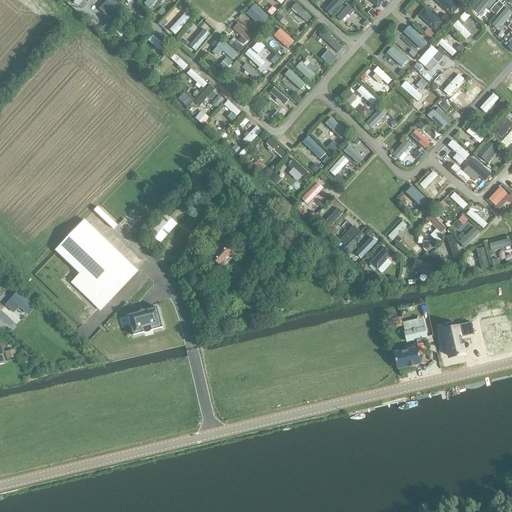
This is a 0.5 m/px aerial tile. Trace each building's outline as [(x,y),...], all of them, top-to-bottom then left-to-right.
[(108,0),(99,10),(109,19),(111,17),(114,19),(115,17),(117,19),(121,15),(124,17),(125,16),(127,12),(113,0),(108,0)] [(150,10),(158,0),(148,0),(144,5),(150,10)] [(331,18),(345,2),(342,0),(335,0),(324,12),(331,18)] [(448,0),(436,0),(435,2),(452,17),(459,9),(448,0)] [(489,10),(496,2),(493,0),(478,0),(470,10),(477,17),(478,16),(480,17),(487,9),(489,10)] [(0,1),(0,85),(42,39),(0,1)] [(182,10),(186,6),(181,2),(177,6),(182,10)] [(496,16),(504,7),(499,2),(496,5),(496,4),(490,11),(496,16)] [(296,4),(291,10),(307,24),(312,18),(296,4)] [(269,19),(255,5),(246,15),(254,22),(254,23),(259,29),(269,19)] [(271,17),(278,10),(273,6),(267,13),(271,17)] [(355,12),(347,6),(337,18),(342,23),(348,16),(350,18),(355,12)] [(167,12),(162,8),(158,13),(163,17),(167,12)] [(435,32),(442,23),(425,8),(418,17),(435,32)] [(368,14),(372,17),(376,12),(372,9),(368,14)] [(497,31),(511,14),(511,13),(506,9),(491,26),(497,31)] [(121,38),(137,22),(135,21),(138,18),(131,12),(128,14),(131,17),(116,32),(121,38)] [(464,23),(471,16),(466,12),(459,19),(464,23)] [(175,36),(191,19),(185,14),(170,31),(175,36)] [(451,19),(445,14),(441,19),(447,24),(451,19)] [(285,27),(288,23),(279,15),(276,18),(285,27)] [(370,23),(367,20),(362,25),(365,28),(370,23)] [(466,41),(471,36),(458,22),(452,27),(466,41)] [(238,23),(233,29),(242,37),(239,41),(244,45),(247,42),(248,43),(254,37),(238,23)] [(104,36),(111,28),(107,24),(100,32),(104,36)] [(196,50),(212,33),(206,27),(190,44),(196,50)] [(428,44),(409,27),(402,34),(421,51),(428,44)] [(294,43),(280,30),(273,37),(288,50),(294,43)] [(427,30),(424,34),(432,40),(435,36),(427,30)] [(338,54),(343,48),(324,31),(319,36),(338,54)] [(165,46),(153,36),(148,42),(160,52),(165,46)] [(490,37),(483,45),(490,52),(498,44),(490,37)] [(189,44),(183,38),(180,42),(186,48),(189,44)] [(443,38),(439,42),(452,54),(456,49),(443,38)] [(233,39),(229,43),(240,53),(244,49),(233,39)] [(275,63),(280,57),(260,39),(247,53),(265,70),(273,61),(275,63)] [(222,52),(232,61),(238,55),(222,41),(216,47),(217,48),(213,53),(218,58),(222,52)] [(403,65),(409,59),(393,45),(387,51),(403,65)] [(465,49),(460,45),(456,50),(461,54),(465,49)] [(431,47),(419,62),(430,72),(437,64),(438,64),(444,58),(443,57),(445,54),(439,49),(437,51),(431,47)] [(495,55),(501,62),(508,54),(502,48),(495,55)] [(305,60),(309,55),(304,50),(299,55),(305,60)] [(414,58),(417,55),(412,50),(409,54),(414,58)] [(337,59),(328,51),(321,59),(330,67),(337,59)] [(184,71),(188,67),(175,55),(171,59),(178,67),(177,68),(181,72),(183,71),(184,71)] [(225,71),(233,63),(227,57),(219,65),(225,71)] [(234,74),(242,66),(237,61),(229,69),(234,74)] [(311,82),(316,76),(314,74),(317,70),(307,61),(304,65),(301,63),(296,69),(311,82)] [(255,81),(259,76),(246,64),(242,69),(246,72),(244,74),(247,77),(249,75),(255,81)] [(423,69),(417,64),(413,68),(419,73),(423,69)] [(153,70),(147,65),(142,72),(148,76),(153,70)] [(377,68),(373,73),(387,86),(392,81),(377,68)] [(203,90),(208,85),(191,70),(186,75),(197,84),(195,86),(199,90),(201,87),(203,90)] [(284,76),(301,91),(306,86),(289,71),(284,76)] [(459,72),(445,91),(451,95),(465,77),(459,72)] [(422,79),(416,87),(422,92),(428,84),(422,79)] [(398,86),(393,82),(389,87),(394,91),(398,86)] [(417,103),(422,97),(406,82),(401,88),(417,103)] [(439,88),(434,83),(430,88),(435,92),(439,88)] [(477,83),(464,100),(469,104),(483,88),(477,83)] [(215,90),(210,85),(194,103),(200,107),(207,99),(211,102),(216,96),(213,93),(215,90)] [(378,102),(362,87),(357,92),(373,108),(378,102)] [(285,106),(289,101),(274,88),(270,93),(285,106)] [(398,91),(387,103),(392,107),(403,96),(398,91)] [(187,109),(194,101),(185,92),(177,100),(187,109)] [(294,92),(290,97),(298,105),(302,100),(294,92)] [(350,106),(357,98),(350,92),(343,99),(350,106)] [(486,115),(499,100),(493,95),(480,110),(486,115)] [(224,100),(219,96),(213,103),(212,106),(214,108),(218,107),(222,103),(222,104),(224,101),(224,100)] [(227,119),(232,123),(241,113),(228,101),(224,106),(232,113),(227,119)] [(444,101),(439,106),(445,112),(450,107),(444,101)] [(364,119),(370,112),(364,106),(358,113),(364,119)] [(373,127),(388,112),(382,106),(367,122),(373,127)] [(433,111),(427,117),(442,131),(451,122),(438,109),(435,113),(433,111)] [(275,122),(280,115),(274,110),(268,116),(275,122)] [(203,127),(210,119),(201,112),(195,119),(203,127)] [(500,141),(511,127),(511,124),(509,121),(511,117),(508,113),(504,117),(505,118),(491,133),(500,141)] [(342,138),(348,132),(332,116),(325,122),(342,138)] [(422,131),(428,125),(423,120),(417,127),(422,131)] [(257,127),(243,141),(248,146),(262,132),(257,127)] [(470,128),(466,133),(480,144),(484,140),(470,128)] [(416,131),(410,137),(425,150),(430,144),(416,131)] [(511,158),(511,131),(501,144),(507,150),(504,153),(511,159),(511,158)] [(225,142),(228,136),(221,133),(219,139),(225,142)] [(309,136),(303,142),(320,159),(326,153),(309,136)] [(356,136),(352,140),(356,144),(360,140),(356,136)] [(284,156),(288,151),(271,137),(266,142),(284,156)] [(462,164),(471,152),(451,138),(439,155),(444,159),(452,148),(457,152),(453,157),(462,164)] [(340,146),(334,140),(326,147),(333,154),(340,146)] [(398,161),(411,145),(406,140),(392,156),(398,161)] [(488,165),(499,151),(489,142),(477,157),(488,165)] [(359,163),(364,157),(349,144),(344,150),(359,163)] [(249,151),(246,148),(238,156),(242,159),(249,151)] [(418,161),(426,153),(421,149),(414,157),(418,161)] [(329,158),(325,155),(321,160),(325,163),(329,158)] [(330,170),(335,175),(349,160),(343,155),(330,170)] [(312,175),(293,157),(289,162),(290,163),(288,165),(292,169),(289,172),(298,180),(302,175),(308,180),(312,175)] [(474,160),(463,173),(461,171),(461,170),(455,165),(450,170),(456,175),(466,184),(470,179),(475,183),(479,178),(485,183),(492,175),(474,160)] [(320,167),(315,163),(311,167),(315,172),(320,167)] [(500,170),(495,166),(491,170),(496,174),(500,170)] [(424,189),(438,175),(433,170),(420,184),(424,189)] [(276,183),(281,178),(275,172),(270,177),(276,183)] [(205,199),(208,197),(214,190),(194,173),(186,182),(205,199)] [(322,173),(320,176),(325,181),(328,178),(322,173)] [(337,173),(333,178),(341,184),(345,180),(337,173)] [(308,204),(324,188),(317,181),(302,198),(308,204)] [(422,207),(429,200),(413,184),(406,191),(422,207)] [(392,200),(398,194),(390,186),(384,192),(392,200)] [(511,195),(509,197),(500,189),(489,201),(499,210),(507,202),(510,204),(511,201),(511,195)] [(455,191),(451,196),(464,208),(468,203),(455,191)] [(326,202),(322,198),(318,203),(322,207),(326,202)] [(443,209),(448,204),(443,200),(438,205),(443,209)] [(329,228),(344,213),(338,207),(324,223),(329,228)] [(471,208),(466,213),(484,228),(488,222),(471,208)] [(442,232),(446,227),(431,213),(426,218),(437,228),(431,234),(438,242),(443,238),(443,234),(442,232)] [(178,224),(166,214),(148,233),(160,244),(178,224)] [(385,214),(379,221),(385,227),(392,221),(385,214)] [(463,214),(458,219),(464,224),(468,219),(463,214)] [(100,309),(138,270),(86,219),(56,249),(80,272),(71,281),(100,309)] [(398,235),(408,225),(403,220),(388,236),(393,240),(393,239),(397,244),(402,239),(398,235)] [(472,223),(458,237),(467,246),(481,232),(472,223)] [(346,244),(360,230),(354,224),(340,239),(346,244)] [(370,236),(374,232),(369,228),(365,232),(370,236)] [(452,234),(446,236),(454,259),(460,257),(452,234)] [(361,258),(377,242),(371,236),(356,253),(361,258)] [(491,251),(511,246),(510,238),(489,243),(491,251)] [(358,243),(353,239),(343,249),(349,255),(355,248),(354,247),(358,243)] [(223,270),(236,256),(223,243),(209,256),(223,270)] [(378,270),(393,253),(385,246),(370,262),(378,270)] [(489,267),(484,246),(476,248),(481,269),(489,267)] [(427,251),(422,256),(427,260),(431,256),(427,251)] [(436,265),(416,258),(412,269),(432,275),(436,265)] [(417,283),(416,275),(408,276),(409,284),(417,283)] [(20,306),(29,314),(37,306),(19,289),(6,303),(15,311),(20,306)] [(152,330),(163,328),(158,307),(146,310),(145,310),(144,310),(142,310),(141,310),(141,311),(140,312),(128,315),(133,335),(144,333),(145,333),(147,334),(149,333),(151,332),(152,330)] [(427,336),(425,327),(423,318),(409,321),(403,322),(407,342),(414,341),(413,339),(418,338),(427,336)] [(458,328),(452,329),(452,328),(449,329),(450,330),(444,331),(449,357),(455,355),(455,356),(458,355),(464,353),(462,345),(463,345),(461,337),(473,334),(473,335),(474,334),(471,322),(457,325),(458,328)] [(414,365),(421,364),(417,349),(394,354),(397,369),(409,366),(409,368),(414,367),(414,365)]
